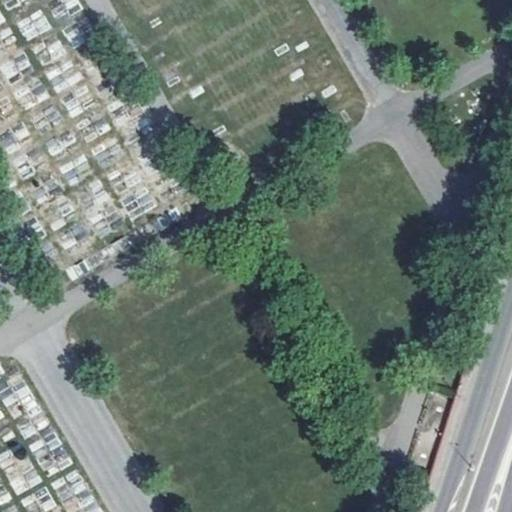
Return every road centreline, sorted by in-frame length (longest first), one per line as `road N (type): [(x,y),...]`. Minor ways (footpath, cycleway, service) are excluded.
road 1 (secondary): [(511,289),(438,511)]
road 2 (trunk): [(511,397),(473,511)]
